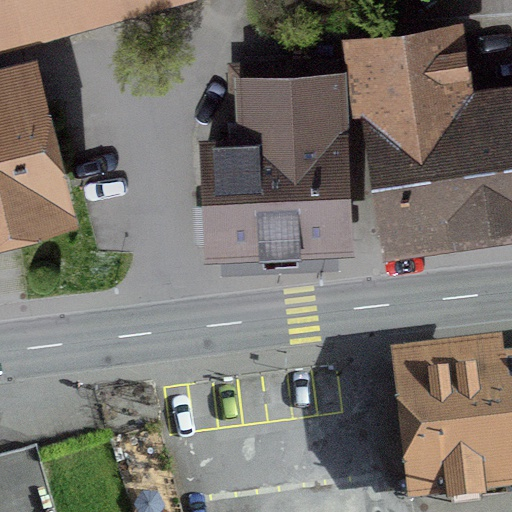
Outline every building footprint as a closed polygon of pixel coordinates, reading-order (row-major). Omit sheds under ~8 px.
[(0,0),(0,15),(53,0),(0,0)] [(511,222),(511,97),(464,104),(454,33),(355,47),(383,241),(511,222)] [(247,141),(207,143),(211,249),(345,242),(335,62),(234,67),(237,113),(246,112),(247,141)] [(0,221),(56,208),(23,76),(0,81),(0,221)] [(417,489),(511,478),(511,367),(493,370),(490,350),(403,360),(417,489)]
